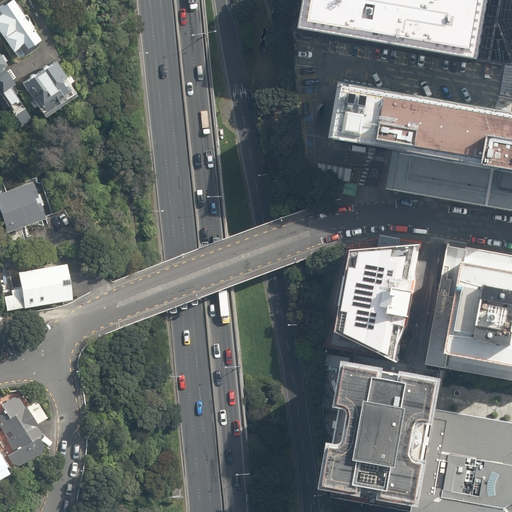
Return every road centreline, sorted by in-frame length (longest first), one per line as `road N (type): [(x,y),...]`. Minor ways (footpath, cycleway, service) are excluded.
road 1 (motorway): [(223,0),(289,352),(309,511)]
road 2 (motorway): [(212,511),(160,0)]
road 3 (motorway): [(188,0),(237,511)]
road 4 (unclassified): [(511,233),(373,211),(114,303),(53,340)]
road 5 (residential): [(50,511),(66,434),(53,340)]
